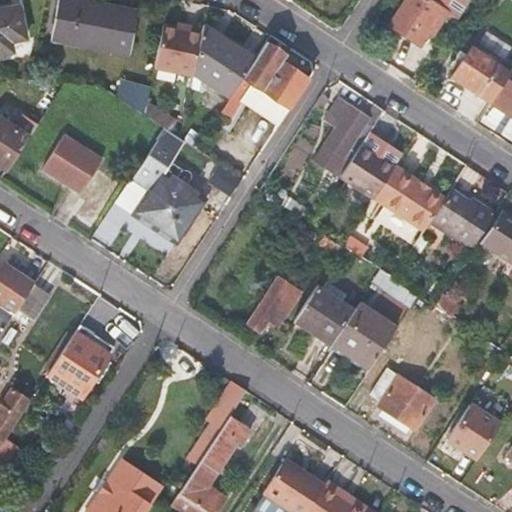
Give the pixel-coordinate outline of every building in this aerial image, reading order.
[(58,0),(51,37),(126,53),(135,12),(79,0),(58,0)] [(427,0),(407,0),(388,28),(417,48),(431,29),(435,32),(448,14),(427,0)] [(0,54),(13,53),(11,43),(25,40),(20,8),(0,11),(0,54)] [(202,30),(185,27),(185,30),(162,26),(150,89),(186,105),(193,74),(202,30)] [(230,98),(254,60),(203,26),(202,30),(193,74),(230,98)] [(279,126),(308,80),(281,63),(285,57),(265,43),(254,60),(230,98),(220,113),(230,120),(241,101),(279,126)] [(497,71),(499,68),(471,49),(451,79),(490,105),(507,78),(497,71)] [(132,126),(155,141),(164,129),(145,117),(127,105),(99,86),(88,85),(87,91),(70,87),(70,84),(62,83),(29,137),(15,160),(25,166),(64,103),(83,108),(82,112),(100,116),(100,112),(123,118),(133,125),(132,126)] [(127,105),(145,117),(149,96),(129,92),(127,105)] [(511,93),(500,112),(511,119),(511,93)] [(321,110),(328,101),(321,96),(314,105),(321,110)] [(335,118),(331,124),(336,128),(325,146),(338,155),(349,162),(359,147),(383,111),(374,105),(366,118),(349,108),(346,112),(336,105),(329,115),(335,118)] [(0,119),(0,166),(8,172),(15,160),(29,137),(0,119)] [(186,191),(188,187),(176,178),(173,183),(162,176),(184,142),(164,129),(155,141),(132,178),(151,191),(136,214),(177,241),(203,202),(186,191)] [(61,136),(36,172),(77,200),(103,160),(61,136)] [(317,157),(330,166),(338,155),(325,146),(317,157)] [(373,199),(393,169),(359,147),(349,162),(339,177),(372,200),(373,199)] [(446,200),(394,166),(393,169),(373,199),(425,233),(431,224),(446,200)] [(234,196),(243,181),(222,167),(212,182),(234,196)] [(117,201),(136,214),(151,191),(132,178),(117,201)] [(480,204),(477,208),(452,191),(446,200),(431,224),(473,251),(496,215),(480,204)] [(511,220),(504,215),(485,243),(511,260),(511,220)] [(0,304),(15,315),(35,284),(6,265),(0,273),(0,304)] [(261,333),(268,322),(277,328),(301,291),(279,276),(247,324),(261,333)] [(15,315),(31,325),(51,294),(35,284),(15,315)] [(316,287),(293,321),(330,346),(333,342),(352,312),(316,287)] [(372,368),(398,328),(359,302),(352,312),(333,342),(372,368)] [(82,398),(114,348),(80,326),(47,376),(82,398)] [(490,342),(482,354),(496,363),(504,351),(490,342)] [(390,369),(372,394),(384,402),(381,407),(416,431),(437,400),(390,369)] [(228,417),(245,391),(231,382),(205,421),(211,424),(188,459),(197,465),(228,417)] [(0,448),(33,398),(15,386),(0,407),(0,448)] [(479,460),(502,426),(472,406),(449,440),(479,460)] [(238,442),(241,444),(250,432),(228,417),(197,465),(179,494),(205,511),(219,511),(225,503),(204,490),(214,475),(215,476),(238,442)] [(283,463),(307,480),(310,476),(286,459),(283,463)] [(290,511),(307,511),(325,486),(310,476),(307,480),(283,463),(263,494),(290,511)] [(146,511),(160,492),(121,466),(90,511),(146,511)] [(366,511),(350,501),(352,498),(328,481),(325,486),(307,511),(366,511)]
